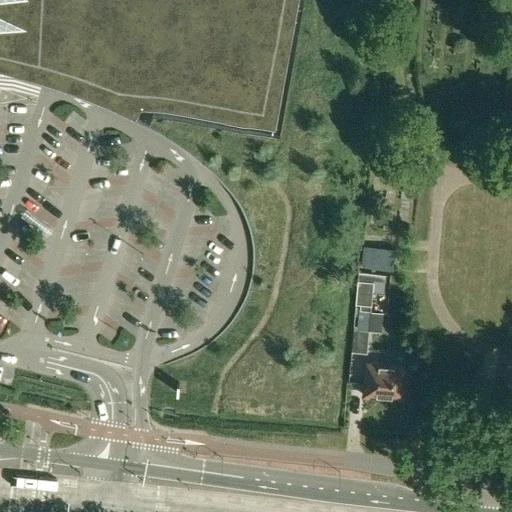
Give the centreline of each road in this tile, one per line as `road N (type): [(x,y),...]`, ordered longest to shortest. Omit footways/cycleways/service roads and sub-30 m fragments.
road 1 (primary): [(464,511),(126,468)]
road 2 (primary): [(126,468),(0,450)]
